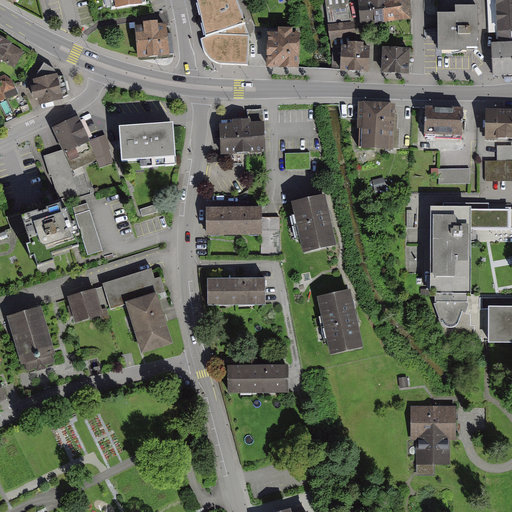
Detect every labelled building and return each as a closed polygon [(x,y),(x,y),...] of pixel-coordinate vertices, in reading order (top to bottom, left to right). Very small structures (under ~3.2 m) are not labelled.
[(239,0),(200,0),(198,1),(209,38),(203,40),(204,50),(206,55),(209,59),(214,63),(223,66),(249,67),(250,36),(248,25),(239,0)] [(347,0),(326,0),(330,40),(351,38),(350,34),(356,33),(355,21),(350,22),(347,0)] [(357,0),(360,27),(413,21),(410,0),(357,0)] [(511,0),(487,0),(489,34),(511,33),(511,0)] [(459,16),(442,16),(444,54),(470,53),(470,49),(482,48),(481,8),(459,8),(459,16)] [(168,24),(139,27),(141,59),(171,57),(168,24)] [(280,30),(279,35),(269,35),(268,67),(297,68),(298,36),(291,36),(291,30),(280,30)] [(25,50),(0,35),(0,70),(6,62),(14,67),(25,50)] [(511,42),(491,43),(493,76),(511,74),(511,42)] [(350,49),(333,48),(332,70),(371,72),(372,50),(367,50),(367,45),(350,44),(350,49)] [(411,50),(385,50),(385,73),(411,74),(411,50)] [(64,74),(35,82),(36,86),(33,86),(36,99),(40,99),(41,103),(69,96),(64,74)] [(13,78),(0,83),(6,100),(19,95),(13,78)] [(398,105),(362,103),(359,148),(396,149),(398,105)] [(463,110),(428,109),(427,138),(462,139),(463,110)] [(511,113),(485,113),(485,144),(511,144),(511,113)] [(82,118),(55,128),(63,151),(46,157),(62,203),(92,192),(83,166),(98,161),(100,169),(116,163),(106,135),(90,140),(82,118)] [(266,123),(224,125),(225,153),(267,151),(266,123)] [(178,125),(123,129),(126,167),(181,163),(178,125)] [(497,162),(485,162),(485,183),(511,182),(511,146),(497,147),(497,162)] [(310,154),(285,155),(286,172),(311,171),(310,154)] [(470,170),(439,170),(439,186),(470,185),(470,170)] [(329,198),(296,205),(307,255),(340,248),(329,198)] [(67,204),(26,218),(40,259),(81,245),(67,204)] [(144,217),(159,213),(157,205),(141,209),(144,217)] [(265,209),(210,209),(210,236),(264,236),(265,209)] [(476,210),(434,209),(434,295),(471,295),(475,295),(475,243),(476,210)] [(511,243),(511,210),(476,210),(475,243),(511,243)] [(152,271),(104,285),(111,309),(129,304),(143,352),(175,343),(161,297),(167,295),(161,277),(155,279),(152,271)] [(268,280),(212,280),(212,305),(268,305),(268,280)] [(105,317),(97,292),(71,300),(78,325),(105,317)] [(354,293),(321,300),(333,356),(366,349),(354,293)] [(472,305),(471,295),(434,295),(434,302),(435,306),(438,315),(442,322),(445,326),(448,328),(454,329),(459,327),(462,321),(463,317),(464,315),(467,315),(470,305),(472,305)] [(42,309),(10,317),(23,365),(34,372),(50,367),(55,356),(42,309)] [(511,309),(492,309),(492,342),(511,342),(511,309)] [(292,366),(231,367),(232,395),(292,394),(292,366)] [(457,407),(411,407),(411,446),(418,446),(418,463),(451,463),(451,443),(457,443),(457,407)]
